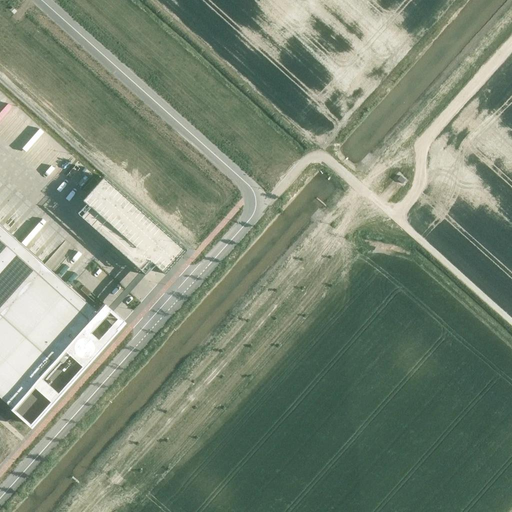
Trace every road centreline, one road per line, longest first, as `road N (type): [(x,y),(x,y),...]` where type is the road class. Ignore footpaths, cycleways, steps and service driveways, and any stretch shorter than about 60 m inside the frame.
road 1 (unclassified): [(0,501),(255,203),(247,183),(40,0)]
road 2 (unknown): [(85,511),(374,197)]
road 3 (unclassified): [(511,43),(374,197)]
